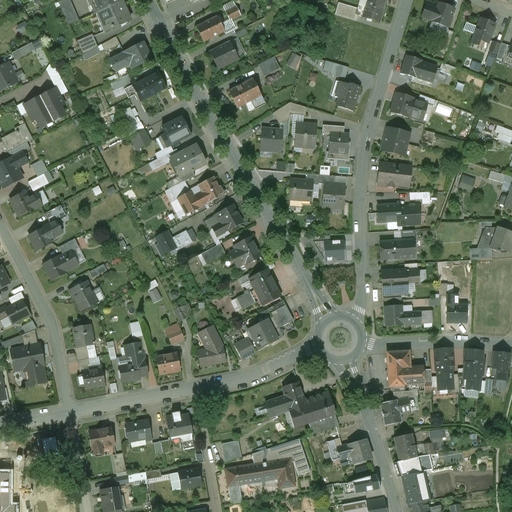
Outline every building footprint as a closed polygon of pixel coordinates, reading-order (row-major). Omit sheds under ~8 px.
[(79,21),(69,0),(63,0),(58,3),(68,26),(79,21)] [(120,0),(86,0),(93,15),(99,13),(117,5),(122,3),(120,0)] [(384,5),(367,0),(364,9),(363,14),(360,14),(359,17),(379,23),(384,5)] [(117,5),(99,13),(102,21),(101,21),(106,32),(130,22),(122,3),(117,5)] [(347,6),(338,3),(334,15),(354,21),(356,13),(346,10),(347,6)] [(454,9),(438,3),(436,9),(431,21),(431,22),(447,29),(454,9)] [(436,9),(426,5),(421,18),(431,21),(436,9)] [(236,7),(225,13),(230,21),(240,16),(238,12),(236,7)] [(216,17),(196,27),(204,43),(224,32),(216,17)] [(495,24),(480,19),(474,36),(473,35),(470,44),(482,48),(485,40),(489,41),(495,24)] [(244,28),(234,34),(237,39),(247,34),(244,28)] [(447,31),(442,45),(448,47),(453,33),(447,31)] [(92,35),(77,41),(83,55),(97,47),(92,35)] [(116,37),(101,45),(104,52),(119,44),(116,37)] [(40,39),(11,54),(15,61),(43,46),(40,39)] [(499,45),(493,42),(489,53),(495,55),(499,45)] [(123,54),(109,61),(119,80),(128,76),(124,67),(129,65),(132,70),(151,60),(142,43),(123,53),(123,54)] [(229,43),(209,53),(218,70),(238,59),(229,43)] [(501,44),(496,59),(501,61),(507,46),(501,44)] [(297,69),(301,56),(292,53),(288,66),(297,69)] [(421,61),(406,56),(400,74),(416,79),(416,78),(420,63),(421,61)] [(274,57),(258,66),(264,77),(280,69),(274,57)] [(52,62),(46,71),(55,90),(59,97),(67,92),(52,62)] [(7,63),(0,66),(0,91),(17,83),(7,63)] [(437,68),(420,63),(416,78),(432,83),(437,68)] [(348,68),(333,64),(329,76),(345,80),(348,68)] [(455,69),(442,64),(439,72),(452,77),(455,69)] [(157,73),(140,82),(137,77),(130,81),(132,86),(140,102),(165,89),(157,73)] [(119,80),(118,80),(122,88),(123,90),(132,86),(130,81),(128,76),(119,80)] [(118,80),(111,83),(114,91),(122,88),(118,80)] [(252,80),(229,92),(238,109),(253,101),(261,97),(252,80)] [(359,88),(343,83),(343,84),(336,82),(332,96),(338,98),(336,106),(352,111),(359,88)] [(25,106),(24,106),(28,113),(32,121),(36,119),(41,128),(64,116),(60,107),(63,105),(59,97),(55,90),(25,106)] [(413,100),(396,95),(391,113),(409,118),(413,108),(411,107),(413,100)] [(435,101),(420,96),(417,101),(427,105),(432,108),(435,101)] [(261,97),(253,101),(257,109),(265,105),(261,97)] [(417,101),(413,100),(411,107),(413,108),(409,118),(422,122),(422,121),(427,105),(417,101)] [(435,111),(451,116),(454,107),(439,102),(435,111)] [(23,103),(15,107),(21,117),(28,113),(24,106),(25,106),(23,103)] [(289,103),(272,114),(279,125),(289,119),(289,115),(290,103),(289,103)] [(306,108),(290,103),(289,115),(305,117),(306,108)] [(432,108),(427,105),(422,121),(428,123),(432,108)] [(181,118),(161,128),(165,135),(160,138),(166,148),(190,136),(181,118)] [(316,126),(295,124),(294,146),(294,147),(295,145),(314,147),(314,148),(315,148),(316,126)] [(344,127),(322,126),(322,134),(332,134),(331,141),(329,141),(328,154),(328,158),(337,158),(337,161),(346,161),(349,135),(343,134),(344,127)] [(408,133),(387,128),(381,152),(403,157),(406,145),(405,144),(408,133)] [(511,137),(511,131),(503,128),(498,141),(509,145),(511,137)] [(282,131),(262,129),(260,151),(280,153),(282,131)] [(143,131),(130,138),(136,151),(150,143),(143,131)] [(435,134),(423,131),(421,143),(432,145),(435,134)] [(18,132),(0,141),(0,156),(8,153),(23,145),(19,137),(18,135),(20,134),(18,132)] [(28,132),(19,137),(23,145),(27,143),(32,140),(28,132)] [(23,145),(8,153),(10,158),(11,158),(11,159),(23,153),(23,154),(30,150),(27,143),(23,145)] [(175,157),(170,160),(171,162),(177,174),(189,168),(191,172),(191,171),(192,172),(193,172),(193,171),(205,164),(196,146),(175,157)] [(173,152),(158,160),(161,166),(162,167),(171,162),(170,160),(175,157),(173,152)] [(10,158),(0,163),(0,182),(3,189),(22,179),(16,168),(28,163),(23,154),(23,153),(11,159),(11,158),(10,158)] [(158,160),(149,164),(153,171),(161,166),(158,160)] [(41,161),(31,166),(37,178),(43,175),(47,172),(41,161)] [(295,173),(296,164),(288,163),(287,172),(295,173)] [(411,168),(379,164),(377,186),(393,188),(394,186),(409,187),(411,168)] [(320,166),(320,175),(330,175),(330,166),(320,166)] [(189,168),(177,174),(182,183),(184,182),(194,177),(192,172),(191,171),(191,172),(189,168)] [(506,176),(490,172),(488,179),(503,184),(506,176)] [(37,178),(27,183),(31,190),(47,182),(43,175),(37,178)] [(319,176),(307,175),(306,181),(312,182),(312,185),(318,185),(318,184),(319,176)] [(463,175),(459,187),(472,192),(476,179),(463,175)] [(335,177),(319,176),(318,184),(324,185),(324,184),(334,185),(335,177)] [(213,178),(198,186),(204,195),(201,197),(205,205),(225,194),(220,186),(218,188),(213,178)] [(306,181),(291,180),(289,200),(310,201),(312,185),(312,182),(306,181)] [(182,183),(165,192),(171,203),(178,199),(190,193),(184,182),(182,183)] [(334,185),(324,184),(324,185),(322,208),(342,209),(344,186),(334,185)] [(36,194),(42,206),(48,203),(42,191),(36,194)] [(25,192),(9,200),(18,218),(33,210),(34,211),(41,207),(35,195),(28,199),(25,192)] [(190,193),(178,199),(186,215),(205,205),(201,197),(195,200),(190,192),(190,193)] [(421,201),(421,193),(409,193),(409,201),(421,201)] [(220,224),(212,229),(210,231),(210,232),(210,234),(210,235),(211,237),(213,238),(214,238),(216,237),(218,241),(230,234),(228,232),(243,223),(232,205),(215,215),(220,224)] [(399,209),(399,205),(377,206),(378,223),(397,222),(400,222),(399,209)] [(410,205),(407,208),(399,209),(400,222),(397,222),(397,226),(419,224),(418,207),(416,207),(414,205),(410,205)] [(60,206),(44,215),(50,225),(56,223),(66,217),(60,206)] [(56,223),(50,225),(43,228),(43,229),(28,237),(36,252),(51,244),(49,241),(61,234),(56,223)] [(491,229),(487,229),(484,237),(493,242),(498,228),(491,228),(491,229)] [(511,241),(511,233),(498,228),(493,242),(490,250),(491,250),(496,252),(500,254),(501,250),(508,253),(511,241)] [(187,231),(193,241),(198,239),(192,229),(187,231)] [(414,231),(400,232),(401,241),(411,241),(415,240),(414,231)] [(166,232),(155,238),(159,245),(150,249),(156,260),(175,250),(176,252),(192,243),(186,233),(171,241),(166,232)] [(493,242),(484,237),(481,244),(490,250),(493,242)] [(251,238),(232,247),(235,251),(229,254),(236,268),(244,264),(245,265),(260,257),(251,238)] [(74,240),(58,248),(63,256),(71,252),(71,253),(79,248),(74,240)] [(341,241),(313,243),(326,271),(346,267),(341,241)] [(401,241),(379,242),(380,260),(388,260),(388,261),(394,260),(402,259),(401,241)] [(411,241),(401,241),(402,259),(413,258),(411,241)] [(220,244),(200,255),(206,265),(225,255),(220,244)] [(481,244),(478,252),(469,252),(470,261),(492,259),(491,250),(490,250),(481,244)] [(63,256),(58,259),(65,273),(78,266),(71,253),(71,252),(63,256)] [(57,258),(43,265),(51,281),(66,274),(65,273),(58,259),(57,258)] [(103,265),(89,272),(92,279),(106,271),(103,265)] [(0,266),(0,288),(9,284),(0,266)] [(250,279),(249,279),(249,280),(254,290),(249,292),(248,290),(243,293),(244,295),(236,299),(241,310),(260,301),(262,306),(280,297),(267,270),(250,279)] [(404,271),(381,273),(382,289),(383,296),(400,295),(407,295),(406,283),(418,282),(417,270),(404,271)] [(248,275),(238,280),(240,286),(249,280),(249,279),(250,279),(248,275)] [(86,282),(69,291),(73,299),(74,298),(81,312),(97,303),(91,292),(86,282)] [(447,285),(438,285),(439,296),(447,296),(447,285)] [(98,289),(91,292),(97,303),(104,300),(98,289)] [(154,304),(163,299),(158,290),(149,295),(154,304)] [(21,293),(8,299),(12,306),(21,301),(24,300),(21,293)] [(447,296),(447,306),(457,306),(457,296),(447,296)] [(12,306),(6,309),(5,307),(0,308),(0,321),(8,317),(12,325),(29,316),(21,301),(12,306)] [(283,301),(267,310),(271,317),(272,319),(288,311),(283,301)] [(401,306),(383,307),(385,327),(403,326),(402,314),(401,306)] [(447,306),(446,306),(446,323),(466,323),(466,306),(457,306),(447,306)] [(182,307),(174,311),(179,322),(187,319),(182,307)] [(288,311),(272,319),(271,317),(248,329),(249,331),(250,330),(256,340),(250,343),(255,353),(277,341),(283,338),(279,329),(293,321),(288,311)] [(420,312),(402,314),(403,326),(420,324),(420,312)] [(430,312),(420,312),(420,324),(431,324),(430,312)] [(32,322),(21,327),(25,334),(35,331),(36,330),(32,322)] [(140,323),(130,324),(132,337),(142,336),(140,323)] [(177,325),(170,328),(172,334),(180,330),(177,325)] [(90,326),(73,329),(77,348),(77,349),(86,347),(93,346),(90,326)] [(222,348),(211,327),(200,333),(209,351),(197,353),(200,367),(210,365),(224,362),(225,362),(223,348),(222,348)] [(172,334),(167,335),(171,345),(183,340),(180,330),(172,334)] [(25,334),(21,336),(24,349),(38,346),(35,331),(25,334)] [(143,336),(133,338),(134,345),(140,344),(142,355),(148,354),(143,336)] [(248,339),(244,341),(234,346),(241,360),(255,353),(250,343),(248,339)] [(113,342),(106,343),(108,354),(115,353),(113,342)] [(134,345),(125,347),(127,358),(131,357),(132,360),(135,360),(136,364),(137,364),(139,377),(147,375),(144,360),(143,361),(142,358),(143,357),(142,355),(140,344),(134,345)] [(24,349),(10,351),(14,371),(24,369),(27,387),(45,383),(42,366),(43,365),(40,346),(24,349)] [(86,347),(77,349),(77,348),(74,349),(77,362),(89,360),(86,347)] [(451,349),(434,350),(436,371),(451,370),(452,370),(451,349)] [(482,352),(465,350),(464,359),(465,359),(464,369),(463,380),(464,380),(463,388),(464,388),(464,390),(478,391),(479,381),(480,382),(482,360),(481,360),(482,352)] [(409,352),(386,353),(388,388),(404,387),(403,384),(424,383),(423,371),(423,368),(410,369),(409,352)] [(510,354),(493,353),(491,369),(508,371),(510,354)] [(176,354),(156,358),(159,375),(180,371),(176,354)] [(89,360),(77,362),(79,373),(81,373),(89,371),(88,369),(88,367),(90,366),(89,360)] [(136,364),(119,368),(122,382),(139,379),(139,377),(137,364),(136,364)] [(89,371),(81,373),(85,390),(104,386),(101,366),(88,369),(89,371)] [(508,371),(492,369),(491,377),(495,377),(495,380),(494,388),(498,389),(500,391),(503,391),(505,389),(506,382),(507,382),(508,371)] [(430,370),(423,371),(424,383),(431,383),(430,370)] [(451,370),(437,371),(438,389),(451,388),(452,388),(451,375),(451,370)] [(0,375),(0,400),(1,400),(2,406),(9,405),(6,389),(3,389),(0,375)] [(495,380),(485,379),(483,395),(490,396),(491,388),(494,388),(495,380)] [(298,383),(282,388),(285,397),(288,405),(295,403),(296,403),(303,401),(298,383)] [(416,391),(393,393),(394,401),(396,401),(408,398),(417,398),(417,392),(416,392),(416,391)] [(303,401),(296,403),(295,403),(288,405),(289,411),(290,412),(288,412),(294,428),(308,423),(335,415),(335,414),(328,393),(303,401)] [(285,397),(264,404),(269,418),(289,411),(288,405),(285,397)] [(408,398),(396,401),(399,414),(411,412),(408,398)] [(394,401),(380,404),(384,426),(401,423),(399,414),(396,401),(394,401)] [(335,415),(308,423),(312,435),(339,427),(335,415)] [(188,416),(173,418),(173,417),(166,418),(170,441),(171,441),(170,438),(181,436),(181,438),(192,436),(188,416)] [(148,421),(125,426),(128,442),(151,438),(148,421)] [(111,428),(88,432),(92,450),(93,450),(94,456),(102,454),(101,448),(114,446),(111,428)] [(446,442),(445,430),(433,430),(433,443),(446,442)] [(412,435),(393,439),(399,463),(410,460),(417,458),(412,435)] [(53,439),(43,441),(46,456),(56,454),(53,439)] [(339,439),(326,442),(329,451),(336,449),(342,447),(341,447),(339,439)] [(167,441),(160,442),(162,453),(169,452),(167,441)] [(238,441),(221,445),(224,464),(241,458),(238,441)] [(365,441),(349,445),(352,456),(354,465),(371,460),(365,441)] [(160,442),(153,444),(155,455),(162,453),(160,442)] [(432,444),(424,445),(424,450),(425,457),(429,456),(434,456),(432,444)] [(349,445),(341,447),(342,447),(336,449),(339,460),(352,456),(349,445)] [(336,449),(329,451),(332,462),(339,460),(336,449)] [(122,454),(115,455),(118,473),(115,474),(116,475),(126,473),(122,454)] [(352,456),(339,460),(341,467),(354,465),(352,456)] [(420,458),(417,458),(420,473),(421,472),(425,471),(432,470),(431,466),(429,458),(429,456),(425,457),(420,458)] [(417,458),(410,460),(414,474),(420,473),(417,458)] [(290,459),(224,470),(227,488),(239,486),(278,479),(279,489),(294,487),(290,459)] [(399,463),(393,464),(398,477),(414,474),(410,460),(399,463)] [(376,475),(371,463),(349,470),(351,478),(358,475),(360,480),(376,475)] [(160,470),(145,473),(146,481),(161,478),(160,470)] [(198,471),(177,474),(180,491),(201,487),(198,471)] [(423,478),(403,482),(408,505),(426,502),(431,501),(425,471),(421,472),(423,478)] [(376,475),(360,480),(366,498),(382,495),(376,475)] [(127,477),(110,480),(111,486),(128,484),(127,477)] [(347,483),(331,485),(333,499),(349,496),(347,483)] [(239,486),(228,488),(231,505),(242,503),(239,486)] [(118,488),(99,491),(99,492),(103,511),(109,511),(125,509),(123,500),(119,500),(117,488),(118,488)] [(386,511),(384,499),(365,502),(356,503),(358,511),(386,511)] [(408,505),(407,505),(408,511),(427,511),(427,509),(426,502),(408,505)] [(358,511),(356,503),(342,506),(342,511),(358,511)]
